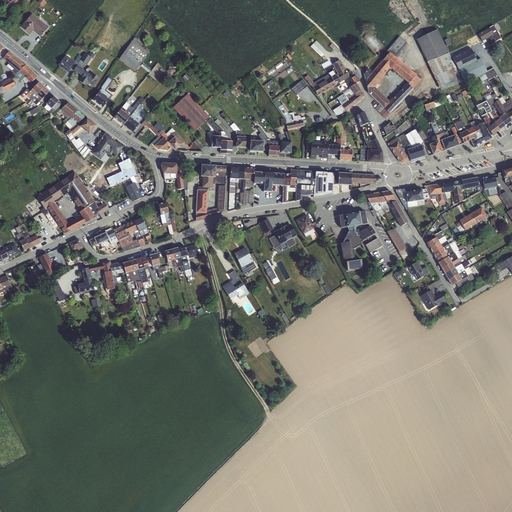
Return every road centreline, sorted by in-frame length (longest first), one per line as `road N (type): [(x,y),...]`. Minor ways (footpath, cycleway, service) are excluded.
road 1 (track): [(201,225),(223,344),(273,416),(174,511)]
road 2 (tertiary): [(0,36),(109,128),(153,154)]
road 3 (residential): [(225,216),(392,180)]
road 4 (residential): [(79,233),(93,254),(108,258),(225,216)]
road 5 (tertiary): [(229,160),(390,173)]
road 6 (residential): [(458,299),(392,190),(398,184)]
road 7 (residential): [(153,154),(158,194),(79,233)]
